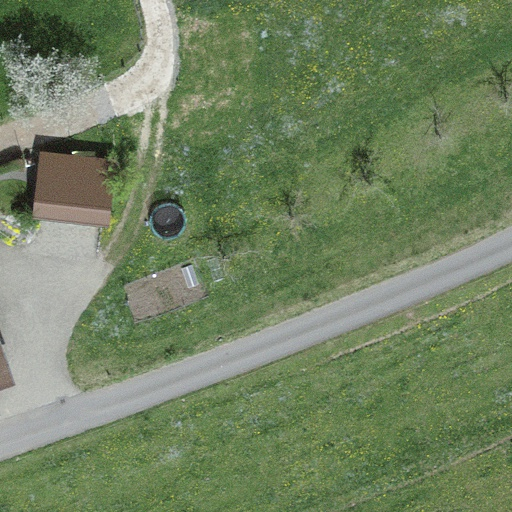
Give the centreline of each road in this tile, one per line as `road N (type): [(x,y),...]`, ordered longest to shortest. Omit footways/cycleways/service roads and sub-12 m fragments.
road 1 (unclassified): [(0,437),(264,344),(511,241)]
road 2 (track): [(155,0),(162,46),(155,68),(114,99),(0,146)]
